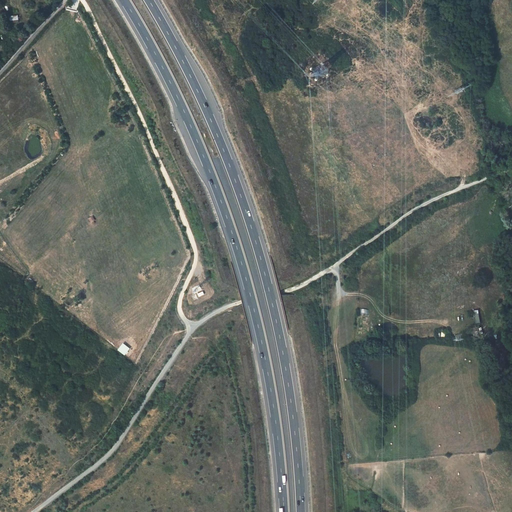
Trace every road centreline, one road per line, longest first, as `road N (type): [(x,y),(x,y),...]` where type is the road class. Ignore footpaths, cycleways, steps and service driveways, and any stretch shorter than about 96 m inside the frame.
road 1 (motorway): [(128,0),(221,189),(270,377),(289,511)]
road 2 (motorway): [(302,511),(283,334),(240,180),(182,46),(153,0)]
road 3 (track): [(511,169),(423,204),(303,286),(218,310),(191,330)]
road 4 (track): [(191,330),(179,307),(193,244),(82,0)]
road 5 (track): [(191,330),(118,443),(34,511)]
